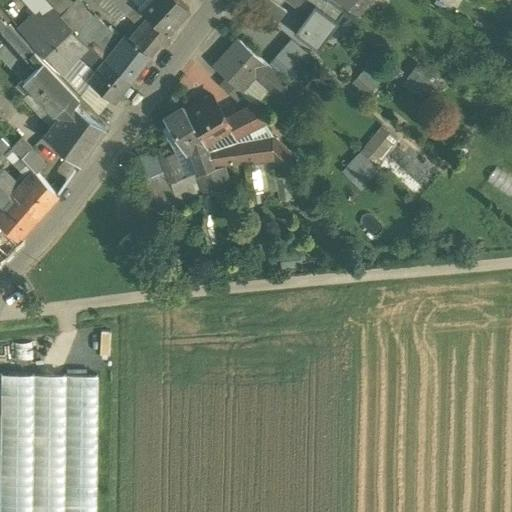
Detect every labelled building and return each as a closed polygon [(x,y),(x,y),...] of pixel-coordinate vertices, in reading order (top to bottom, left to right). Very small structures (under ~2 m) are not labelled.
[(54,9),(48,3),(45,0),(28,0),(44,18),(54,9)] [(67,0),(48,0),(60,13),(71,3),(67,0)] [(133,0),(110,0),(125,15),(136,3),(133,0)] [(189,8),(180,0),(145,0),(140,6),(166,33),(189,8)] [(319,0),(253,0),(278,18),(285,10),(277,4),(280,0),(304,0),(313,7),(314,7),(319,0)] [(329,0),(319,0),(314,7),(313,7),(310,11),(314,14),(299,34),(310,42),(333,11),(337,5),(329,0)] [(334,0),(356,15),(365,3),(361,0),(334,0)] [(345,11),(337,5),(333,11),(341,17),(345,11)] [(85,43),(72,30),(73,29),(54,9),(44,18),(24,36),(59,73),(80,52),(87,45),(85,43)] [(108,30),(94,15),(76,32),(87,42),(108,62),(118,49),(104,34),(108,30)] [(167,34),(154,23),(146,32),(159,44),(167,34)] [(133,43),(127,38),(118,49),(108,62),(130,80),(159,44),(146,32),(136,43),(135,42),(133,43)] [(285,82),(239,40),(215,66),(228,77),(242,90),(242,89),(256,74),(276,93),(285,82)] [(108,62),(87,42),(85,43),(87,45),(80,52),(85,58),(96,67),(92,72),(96,76),(108,62)] [(130,80),(108,62),(96,76),(91,83),(114,101),(130,80)] [(430,73),(416,64),(407,78),(420,87),(430,73)] [(79,103),(42,65),(22,80),(61,121),(73,107),(75,108),(79,103)] [(242,90),(228,77),(219,86),(235,101),(244,91),(242,89),(242,90)] [(292,89),(285,82),(276,93),(283,99),(292,89)] [(212,97),(186,111),(203,140),(209,136),(228,126),(225,120),(216,106),(217,105),(212,97)] [(254,105),(241,111),(250,128),(262,122),(254,105)] [(75,108),(73,107),(61,121),(48,140),(55,146),(78,164),(104,127),(75,108)] [(186,111),(185,109),(183,107),(164,119),(170,129),(165,132),(169,140),(174,137),(184,152),(189,149),(197,173),(212,168),(203,140),(186,111)] [(241,111),(225,120),(228,126),(234,137),(250,128),(241,111)] [(378,163),(398,139),(380,124),(359,148),(378,163)] [(243,146),(215,149),(209,136),(203,140),(207,150),(213,165),(251,161),(250,146),(244,147),(243,146)] [(21,158),(6,142),(0,147),(0,149),(30,179),(35,173),(21,158)] [(277,143),(250,146),(251,161),(273,158),(279,158),(277,143)] [(41,166),(28,152),(21,158),(35,173),(41,166)] [(378,171),(361,154),(348,167),(365,184),(378,171)] [(174,155),(161,160),(169,183),(182,178),(174,155)] [(288,163),(281,156),(279,158),(273,158),(283,168),(288,163)] [(212,168),(197,173),(204,192),(204,193),(227,186),(221,166),(212,168)] [(511,175),(492,166),(485,181),(511,193),(511,175)] [(12,180),(0,169),(0,168),(0,187),(3,190),(12,180)] [(57,195),(35,173),(30,179),(15,196),(38,217),(57,195)] [(204,192),(197,173),(191,175),(198,194),(204,192)] [(182,178),(169,183),(176,203),(198,194),(191,175),(182,178)] [(15,196),(0,211),(0,225),(17,240),(38,217),(15,196)] [(0,258),(18,242),(0,226),(0,258)] [(95,511),(97,376),(0,375),(0,420),(0,511),(95,511)]
